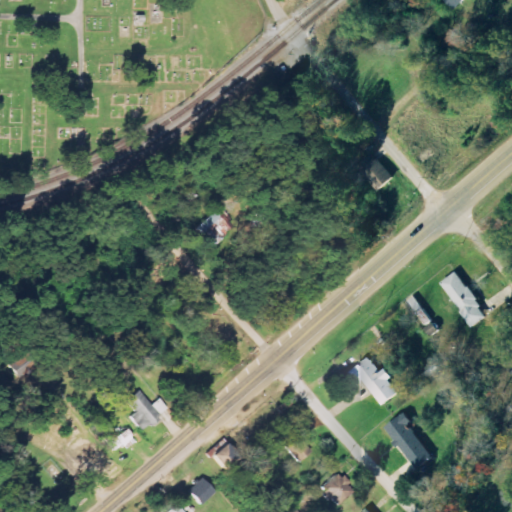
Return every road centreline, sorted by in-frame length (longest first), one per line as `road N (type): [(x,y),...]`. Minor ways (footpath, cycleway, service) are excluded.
road 1 (primary): [(100,511),(511,153)]
road 2 (residential): [(511,278),(428,195),(271,0)]
road 3 (residential): [(197,263),(274,361),(413,511)]
road 4 (residential): [(482,35),(372,130)]
